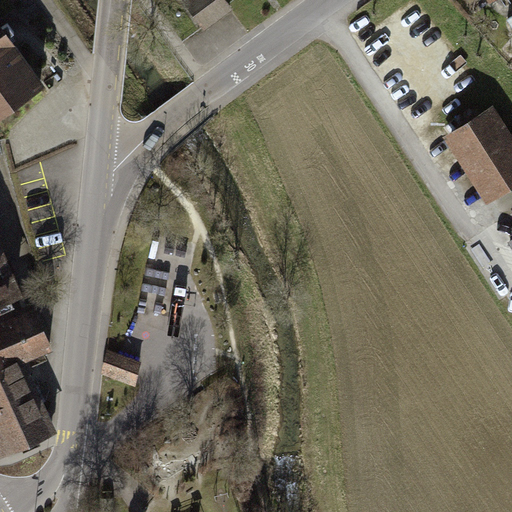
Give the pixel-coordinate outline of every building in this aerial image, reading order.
[(231,8),(225,0),(190,0),(187,2),(206,28),(231,8)] [(0,26),(0,114),(42,85),(8,38),(16,32),(9,23),(1,28),(0,26)] [(511,141),(492,111),(452,137),(492,197),(511,183),(511,141)] [(0,325),(13,319),(6,300),(18,295),(0,253),(0,325)] [(13,319),(0,325),(0,439),(6,452),(53,431),(54,426),(50,418),(51,412),(46,411),(31,377),(33,372),(27,368),(45,361),(41,351),(51,346),(36,309),(13,319)] [(137,381),(142,364),(127,359),(109,353),(103,371),(137,381)] [(102,497),(102,511),(117,511),(117,497),(110,497),(102,497)]
